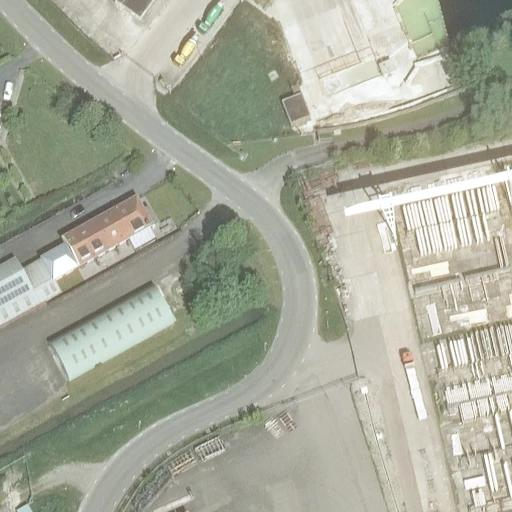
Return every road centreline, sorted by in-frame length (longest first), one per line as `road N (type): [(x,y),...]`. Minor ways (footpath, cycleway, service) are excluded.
road 1 (tertiary): [(96,511),(118,475),(153,441),(270,371),(291,335),(296,275),(283,239),(259,209),(106,94),(8,0)]
road 2 (unknown): [(381,346),(354,213),(359,191),(376,176),(511,145)]
road 3 (unknown): [(381,346),(418,511)]
